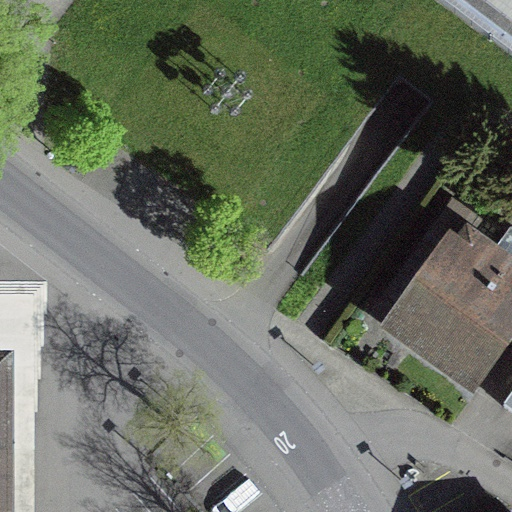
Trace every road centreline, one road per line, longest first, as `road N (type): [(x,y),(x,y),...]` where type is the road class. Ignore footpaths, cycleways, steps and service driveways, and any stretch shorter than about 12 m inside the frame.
road 1 (residential): [(0,182),(263,386)]
road 2 (residential): [(327,461),(411,431),(453,444),(511,482)]
